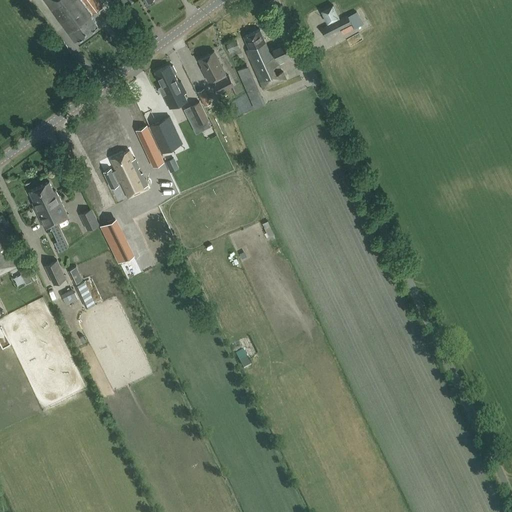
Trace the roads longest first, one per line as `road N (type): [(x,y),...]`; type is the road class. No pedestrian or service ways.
road 1 (unclassified): [(511,494),(274,0)]
road 2 (tertiary): [(0,160),(223,0)]
